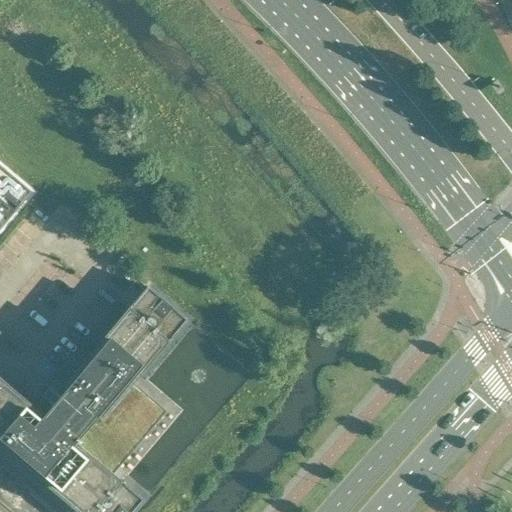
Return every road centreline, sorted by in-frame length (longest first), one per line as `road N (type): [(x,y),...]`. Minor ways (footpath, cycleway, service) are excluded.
road 1 (secondary): [(278,0),(406,143),(511,284)]
road 2 (unclassified): [(511,306),(332,511)]
road 3 (secondary): [(511,157),(375,0)]
road 4 (unclassified): [(391,511),(511,376)]
